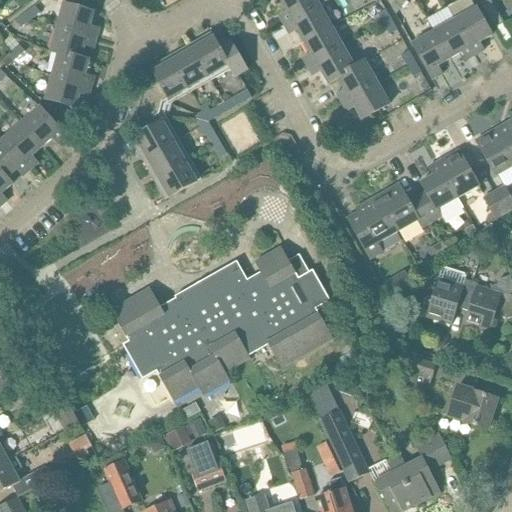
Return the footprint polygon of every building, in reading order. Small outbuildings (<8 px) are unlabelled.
[(316,0),(279,0),(280,0),(287,13),(279,18),(280,19),(282,17),(286,25),(320,5),(316,0)] [(63,4),(57,28),(94,38),(96,30),(99,31),(100,30),(90,27),(94,13),(63,4)] [(320,5),(286,25),(291,32),(288,34),(289,35),(297,30),(304,42),(332,26),(320,5)] [(35,6),(25,14),(31,21),(40,14),(34,7),(35,6)] [(476,8),(455,20),(474,54),(481,49),(483,52),(484,51),(479,43),(492,36),(476,8)] [(378,14),(384,25),(392,20),(386,10),(378,14)] [(21,28),(31,21),(25,14),(16,21),(21,28)] [(397,31),(392,20),(384,25),(389,35),(397,31)] [(455,20),(434,32),(450,60),(462,53),(467,61),(468,61),(466,58),(474,54),(455,20)] [(494,29),(504,46),(511,41),(511,38),(503,23),(494,29)] [(332,26),(304,42),(311,55),(303,59),(303,60),(306,59),(310,66),(344,47),(332,26)] [(57,28),(51,51),(89,62),(90,61),(82,59),(85,46),(94,48),(94,47),(92,47),(94,38),(57,28)] [(412,44),(433,80),(434,80),(433,77),(440,73),(441,76),(442,75),(437,67),(450,60),(434,32),(412,44)] [(211,34),(191,46),(209,77),(228,66),(229,66),(219,48),(211,34)] [(235,78),(239,75),(247,71),(230,41),(219,48),(229,66),(228,66),(235,78)] [(7,68),(10,65),(25,51),(19,45),(1,61),(7,68)] [(171,57),(189,89),(209,77),(191,46),(171,57)] [(344,47),(310,66),(314,74),(312,75),(312,76),(320,72),(328,84),(366,62),(365,61),(355,67),(344,47)] [(89,62),(51,51),(50,52),(58,55),(52,77),(89,87),(91,78),(94,79),(94,78),(86,76),(89,62)] [(401,56),(407,66),(415,62),(409,51),(401,56)] [(171,57),(151,68),(170,100),(189,89),(171,57)] [(366,62),(328,84),(328,85),(338,79),(345,91),(337,95),(337,96),(340,95),(344,102),(378,83),(366,62)] [(421,72),(415,62),(407,66),(413,77),(421,72)] [(131,140),(132,140),(162,123),(158,116),(162,104),(170,100),(151,68),(158,81),(140,91),(132,120),(142,123),(147,131),(131,140)] [(89,87),(52,77),(46,100),(76,109),(80,94),(89,97),(90,96),(87,95),(89,87)] [(390,105),(378,83),(344,102),(348,110),(346,111),(346,112),(354,108),(362,121),(390,105)] [(214,120),(252,98),(247,90),(196,118),(224,167),(232,163),(207,119),(212,116),(214,120)] [(22,124),(43,148),(53,138),(60,145),(58,142),(64,137),(67,139),(67,138),(40,108),(22,124)] [(511,156),(511,120),(505,125),(506,127),(498,132),(511,156)] [(132,140),(143,160),(173,143),(162,123),(132,140)] [(22,124),(4,140),(29,168),(35,163),(37,165),(38,164),(32,157),(43,148),(22,124)] [(476,141),(497,178),(511,168),(511,156),(498,132),(491,136),(490,133),(476,141)] [(4,140),(0,143),(0,172),(12,185),(13,185),(7,179),(17,170),(23,177),(24,176),(22,174),(29,168),(4,140)] [(143,160),(154,180),(185,163),(173,143),(143,160)] [(457,200),(480,188),(459,151),(445,158),(446,161),(438,166),(457,200)] [(166,200),(196,183),(185,163),(154,180),(166,200)] [(428,196),(419,201),(432,224),(441,219),(444,220),(463,210),(457,200),(438,166),(431,170),(430,167),(429,168),(434,176),(421,183),(428,196)] [(0,204),(5,200),(7,202),(1,195),(12,185),(0,172),(0,204)] [(387,195),(378,200),(398,235),(410,228),(411,229),(420,231),(432,224),(419,201),(411,206),(399,184),(385,192),(387,195)] [(511,202),(504,188),(494,193),(505,214),(511,210),(511,202)] [(494,220),(505,214),(494,193),(483,199),(494,220)] [(379,246),(398,235),(378,200),(371,204),(370,201),(369,202),(370,204),(358,211),(361,217),(349,223),(370,260),(383,253),(379,246)] [(445,248),(450,256),(461,249),(456,241),(445,248)] [(200,390),(204,398),(231,383),(227,375),(251,361),(249,358),(269,347),(283,371),(334,342),(316,309),(330,301),(328,301),(312,272),(313,272),(313,271),(309,273),(299,255),(289,261),(281,248),(280,248),(281,250),(257,264),(256,262),(255,263),(268,286),(261,290),(258,285),(248,291),(244,284),(248,282),(237,262),(236,263),(239,268),(213,283),(211,279),(177,298),(176,297),(175,297),(178,303),(163,312),(150,289),(149,290),(150,291),(113,312),(112,311),(111,311),(129,342),(123,345),(143,381),(156,373),(174,404),(200,390)] [(450,256),(445,248),(435,253),(440,261),(450,256)] [(478,288),(479,286),(465,281),(466,277),(465,275),(444,268),(442,270),(439,279),(426,318),(452,326),(457,308),(468,312),(477,288),(478,288)] [(506,320),(511,318),(511,282),(510,277),(499,281),(497,287),(495,286),(491,289),(491,292),(478,288),(477,288),(468,312),(464,326),(490,334),(495,316),(506,320)] [(390,278),(379,285),(386,297),(397,290),(397,289),(390,278)] [(414,373),(432,379),(436,365),(418,360),(414,373)] [(0,396),(12,387),(1,374),(0,374),(0,396)] [(343,472),(349,484),(360,479),(368,475),(362,462),(338,413),(340,412),(327,386),(308,395),(321,421),(319,422),(329,443),(343,472)] [(458,387),(452,406),(449,415),(465,421),(464,423),(487,430),(498,399),(458,387)] [(80,424),(70,407),(68,404),(54,412),(66,432),(80,424)] [(75,413),(83,427),(95,421),(87,406),(75,413)] [(222,421),(220,416),(208,422),(214,434),(226,428),(222,421)] [(201,419),(189,425),(189,426),(191,429),(193,435),(196,440),(207,435),(208,435),(201,419)] [(170,439),(175,451),(195,442),(190,430),(170,439)] [(452,460),(443,442),(438,432),(414,444),(421,459),(405,467),(400,457),(393,460),(417,506),(432,498),(431,496),(440,491),(430,471),(452,460)] [(161,438),(150,444),(151,447),(154,452),(158,453),(167,448),(163,441),(161,438)] [(188,451),(195,470),(191,472),(198,492),(227,482),(219,461),(216,463),(209,443),(188,451)] [(0,466),(9,462),(0,445),(0,466)] [(297,451),(284,454),(289,470),(302,467),(297,451)] [(120,454),(100,464),(103,470),(105,469),(123,510),(141,501),(120,454)] [(16,458),(9,462),(0,466),(0,493),(12,487),(18,498),(46,482),(40,470),(19,481),(15,472),(22,469),(16,458)] [(402,511),(404,511),(417,506),(393,460),(386,464),(392,474),(375,482),(390,511),(398,511),(401,511),(402,511)] [(306,469),(293,474),(301,500),(315,496),(306,469)] [(320,511),(353,511),(351,504),(349,504),(341,478),(329,482),(332,491),(328,492),(329,494),(316,498),(320,511)] [(186,494),(177,497),(182,509),(190,506),(186,494)] [(263,497),(247,502),(250,511),(268,511),(263,497)] [(26,511),(18,498),(7,503),(0,507),(0,511),(26,511)] [(175,511),(170,501),(146,511),(175,511)] [(268,511),(295,511),(292,503),(277,508),(268,511)]
